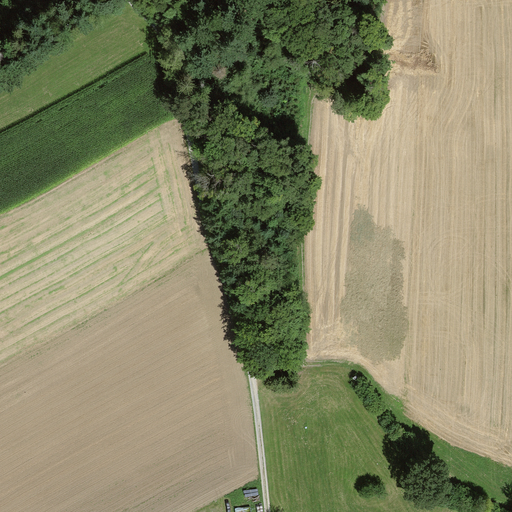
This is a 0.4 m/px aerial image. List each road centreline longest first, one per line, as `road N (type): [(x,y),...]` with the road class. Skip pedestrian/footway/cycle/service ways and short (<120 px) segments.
road 1 (track): [(253,390),(172,54),(130,0)]
road 2 (track): [(268,511),(253,390)]
